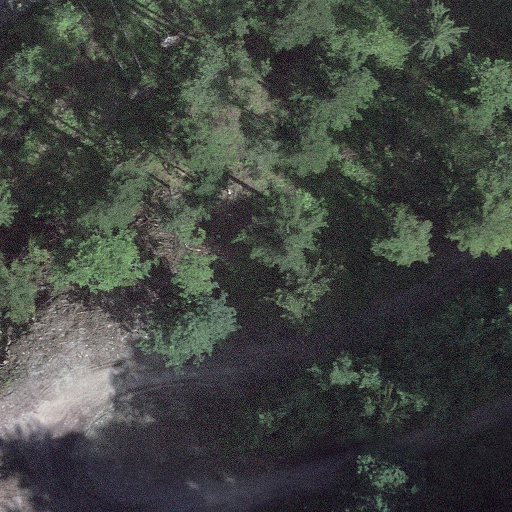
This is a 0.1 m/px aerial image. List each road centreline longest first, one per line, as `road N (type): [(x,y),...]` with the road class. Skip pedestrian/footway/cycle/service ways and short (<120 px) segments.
road 1 (track): [(80,511),(57,488),(39,446),(66,406),(115,382),(192,377),(275,357),(432,294),(511,251)]
road 2 (track): [(511,396),(121,511)]
